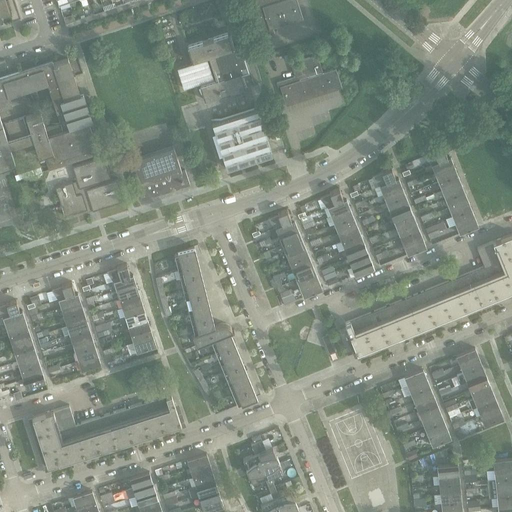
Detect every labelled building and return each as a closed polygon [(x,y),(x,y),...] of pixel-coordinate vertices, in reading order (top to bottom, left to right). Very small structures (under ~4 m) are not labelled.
[(0,0),(0,15),(9,13),(5,0),(0,0)] [(68,0),(57,0),(59,4),(61,10),(71,7),(69,1),(68,0)] [(237,15),(232,0),(230,0),(223,2),(228,18),(237,15)] [(279,0),(250,0),(259,28),(262,38),(275,34),(273,28),(303,18),(296,0),(280,0),(279,0)] [(228,33),(205,40),(187,46),(192,61),(209,56),(214,72),(216,79),(200,85),(205,100),(245,87),(241,72),(247,70),(247,71),(248,70),(240,45),(239,45),(239,46),(233,48),(228,33)] [(291,64),(293,64),(297,76),(276,83),(277,83),(278,82),(286,105),(342,87),(336,68),(321,73),(319,65),(320,64),(317,55),(291,64)] [(214,78),(207,58),(177,68),(184,88),(192,86),(214,78)] [(0,170),(16,165),(10,149),(34,141),(39,158),(45,156),(50,170),(97,154),(94,146),(96,145),(88,123),(93,121),(83,93),(79,94),(68,59),(53,63),(52,60),(0,76),(0,170)] [(272,154),(257,108),(212,123),(226,168),(272,154)] [(434,152),(425,155),(425,156),(432,164),(448,158),(446,154),(447,154),(443,146),(434,150),(434,152)] [(142,199),(155,195),(189,184),(189,185),(190,184),(185,169),(181,170),(173,147),(133,160),(132,160),(140,184),(136,185),(141,200),(142,200),(142,199)] [(55,187),(65,216),(86,209),(86,211),(92,209),(92,210),(124,200),(117,179),(109,181),(108,179),(111,178),(104,156),(72,167),(77,182),(73,183),(72,181),(55,187)] [(448,158),(432,164),(435,173),(454,166),(450,157),(448,158)] [(454,166),(435,173),(439,182),(457,174),(454,166)] [(373,177),(368,179),(372,189),(374,188),(380,185),(396,179),(394,176),(395,175),(391,167),(382,171),(382,173),(373,176),(373,177)] [(457,174),(439,182),(442,190),(461,183),(457,174)] [(380,185),(374,188),(378,197),(383,194),(402,187),(398,178),(396,179),(380,185)] [(461,183),(442,190),(446,199),(464,191),(461,183)] [(402,187),(383,194),(387,203),(405,195),(402,187)] [(330,194),(317,199),(321,209),(328,207),(343,200),(342,197),(343,196),(339,188),(330,192),(330,194)] [(464,191),(446,199),(449,207),(468,200),(464,191)] [(405,195),(387,203),(390,211),(409,204),(405,195)] [(343,200),(328,207),(331,215),(350,208),(346,199),(343,200)] [(468,200),(449,207),(452,216),(471,208),(468,200)] [(409,204),(390,211),(394,220),(412,212),(409,204)] [(350,208),(331,215),(335,224),(353,216),(350,208)] [(471,208),(452,216),(456,224),(475,217),(471,208)] [(278,215),(269,219),(276,228),(292,221),(290,218),(291,218),(287,209),(277,213),(278,215)] [(412,212),(394,220),(397,228),(416,221),(412,212)] [(353,216),(335,224),(338,232),(357,225),(353,216)] [(475,217),(456,224),(460,233),(478,226),(475,217)] [(292,221),(276,228),(279,237),(298,229),(294,220),(292,221)] [(34,229),(31,221),(22,224),(25,232),(34,229)] [(416,221),(397,228),(400,237),(419,229),(416,221)] [(308,222),(302,225),(303,227),(304,229),(307,235),(312,232),(310,226),(308,222)] [(436,224),(425,229),(427,234),(428,236),(429,238),(434,235),(433,231),(438,229),(436,224)] [(357,225),(338,232),(342,241),(360,233),(357,225)] [(298,229),(279,237),(283,245),(301,238),(298,229)] [(419,229),(400,237),(404,245),(423,238),(419,229)] [(360,233),(342,241),(345,250),(364,242),(360,233)] [(357,353),(482,302),(511,289),(511,233),(477,248),(484,266),(345,323),(349,334),(357,353)] [(301,238),(283,245),(286,254),(305,246),(301,238)] [(404,245),(399,247),(400,251),(406,249),(407,254),(426,247),(423,238),(404,245)] [(364,242),(345,250),(349,258),(367,250),(364,242)] [(305,246),(286,254),(290,262),(308,255),(305,246)] [(194,247),(178,253),(174,255),(177,266),(196,258),(197,258),(193,248),(194,248),(194,247)] [(269,250),(263,253),(266,259),(267,263),(273,261),(272,257),(269,250)] [(367,250),(349,258),(352,267),(371,259),(367,250)] [(308,255),(290,262),(293,271),(312,263),(308,255)] [(196,258),(177,266),(178,271),(197,263),(198,262),(196,258)] [(371,259),(352,267),(347,268),(351,277),(374,268),(371,259)] [(197,263),(178,271),(181,281),(199,273),(201,272),(197,263)] [(312,263),(293,271),(296,279),(315,272),(312,263)] [(117,269),(103,273),(107,283),(114,281),(130,276),(129,272),(127,264),(117,267),(117,269)] [(332,266),(321,270),(323,276),(324,278),(325,280),(327,279),(331,278),(329,273),(335,271),(332,266)] [(331,278),(327,279),(329,284),(338,280),(336,275),(335,273),(335,271),(329,273),(331,278)] [(315,272),(296,279),(300,288),(319,280),(315,272)] [(199,273),(181,281),(183,291),(202,283),(203,282),(199,273)] [(130,276),(114,281),(117,290),(136,284),(133,275),(130,276)] [(93,283),(91,277),(85,279),(87,285),(89,285),(93,283)] [(319,280),(300,288),(304,296),(322,289),(319,280)] [(62,286),(47,291),(50,302),(59,299),(75,294),(74,290),(72,282),(62,285),(62,286)] [(202,283),(183,291),(186,301),(205,293),(206,292),(202,283)] [(136,284),(117,290),(120,299),(139,293),(136,284)] [(283,287),(278,289),(280,293),(280,295),(281,297),(287,295),(285,291),(283,287)] [(287,295),(281,297),(284,304),(295,299),(292,293),(292,291),(291,289),(285,291),(287,295)] [(86,300),(98,296),(97,294),(90,296),(88,290),(84,291),(86,300)] [(75,294),(59,299),(62,308),(81,302),(78,293),(75,294)] [(139,293),(120,299),(122,308),(142,301),(139,293)] [(205,293),(186,301),(188,310),(208,302),(205,293)] [(38,295),(30,298),(32,303),(34,302),(35,306),(41,304),(38,295)] [(99,299),(98,296),(86,300),(89,309),(95,307),(93,301),(99,299)] [(7,304),(0,306),(0,311),(3,317),(20,311),(18,308),(19,308),(16,299),(6,303),(7,304)] [(142,301),(122,308),(125,316),(144,310),(142,301)] [(81,302),(62,308),(64,317),(84,311),(81,302)] [(208,302),(188,310),(190,315),(208,307),(210,307),(208,302)] [(208,307),(190,315),(192,325),(211,318),(212,317),(208,307)] [(144,310),(125,316),(128,325),(147,319),(144,310)] [(20,311),(3,317),(6,326),(25,320),(22,311),(20,311)] [(84,311),(64,317),(67,326),(86,319),(84,311)] [(211,318),(192,325),(194,334),(214,326),(211,318)] [(86,319),(67,326),(70,334),(89,328),(86,319)] [(147,319),(128,325),(131,334),(150,328),(147,319)] [(25,320),(6,326),(9,335),(28,328),(25,320)] [(232,337),(230,332),(234,330),(234,329),(233,328),(231,326),(230,325),(228,325),(227,324),(225,324),(223,323),(221,324),(220,324),(214,326),(194,334),(192,335),(197,345),(211,340),(213,344),(232,337)] [(105,330),(103,324),(95,327),(97,333),(103,331),(105,330)] [(28,328),(9,335),(12,343),(31,337),(28,328)] [(89,328),(70,334),(73,343),(92,337),(89,328)] [(150,328),(131,334),(134,343),(153,337),(150,328)] [(335,351),(328,334),(322,337),(329,353),(335,351)] [(31,337),(12,343),(15,352),(34,346),(31,337)] [(92,337),(73,343),(76,352),(95,346),(92,337)] [(134,343),(128,345),(131,354),(156,346),(153,337),(134,343)] [(232,337),(213,344),(216,353),(236,346),(232,337)] [(34,346),(15,352),(18,361),(37,355),(34,346)] [(95,346),(76,352),(78,361),(98,354),(95,346)] [(236,346),(216,353),(220,363),(240,355),(236,346)] [(475,348),(456,355),(460,364),(479,357),(475,348)] [(98,354),(78,361),(81,370),(101,363),(98,354)] [(37,355),(18,361),(20,370),(40,364),(37,355)] [(240,355),(220,363),(224,372),(244,365),(240,355)] [(479,357),(460,364),(463,373),(482,365),(479,357)] [(40,364),(20,370),(23,378),(42,372),(40,364)] [(244,365),(224,372),(228,381),(247,374),(244,365)] [(463,373),(458,375),(461,383),(467,381),(485,374),(482,365),(463,373)] [(423,369),(404,376),(408,385),(426,378),(423,369)] [(42,372),(23,378),(26,388),(45,381),(42,372)] [(247,374),(228,381),(229,386),(249,378),(247,374)] [(485,374),(467,381),(470,390),(489,382),(485,374)] [(249,378),(229,386),(233,395),(253,388),(249,378)] [(426,378),(408,385),(411,394),(430,386),(426,378)] [(489,382),(470,390),(474,398),(492,391),(489,382)] [(430,386),(411,394),(415,402),(433,395),(430,386)] [(253,388),(233,395),(237,405),(257,397),(253,388)] [(474,398),(469,400),(472,409),(477,407),(496,399),(492,391),(474,398)] [(59,463),(165,429),(181,424),(171,393),(75,424),(69,405),(51,411),(32,417),(47,465),(58,461),(59,463)] [(433,395),(415,402),(418,411),(437,403),(433,395)] [(443,402),(445,407),(451,405),(456,403),(457,403),(456,401),(455,398),(443,402)] [(496,399),(477,407),(481,415),(499,408),(496,399)] [(437,403),(418,411),(422,419),(440,412),(437,403)] [(499,408),(481,415),(484,424),(503,417),(499,408)] [(440,412),(422,419),(425,428),(444,420),(440,412)] [(444,420),(425,428),(429,436),(447,429),(444,420)] [(447,429),(429,436),(432,445),(451,438),(447,429)] [(253,449),(255,454),(258,453),(263,465),(278,459),(273,447),(266,450),(261,439),(256,442),(258,447),(253,449)] [(409,458),(417,455),(415,448),(406,452),(409,458)] [(206,453),(187,459),(190,468),(209,462),(206,453)] [(243,459),(248,471),(263,465),(258,453),(255,454),(243,459)] [(511,458),(493,460),(494,470),(511,467),(511,458)] [(278,459),(263,465),(268,477),(270,476),(282,471),(278,459)] [(209,462),(190,468),(193,477),(212,471),(209,462)] [(437,466),(438,476),(458,474),(457,464),(437,466)] [(263,465),(248,471),(253,483),(265,478),(268,477),(263,465)] [(511,467),(494,470),(495,479),(511,477),(511,467)] [(212,471),(193,477),(196,486),(215,480),(212,471)] [(130,478),(133,487),(152,481),(149,472),(130,478)] [(458,474),(438,476),(439,485),(459,483),(458,474)] [(511,477),(495,479),(488,480),(489,489),(511,486),(511,477)] [(196,486),(188,488),(191,497),(199,495),(218,488),(215,480),(196,486)] [(128,498),(136,496),(155,489),(152,481),(133,487),(125,490),(128,498)] [(459,483),(439,485),(440,494),(460,492),(459,483)] [(511,486),(489,489),(489,498),(497,497),(511,495),(511,486)] [(218,488),(199,495),(202,503),(221,497),(218,488)] [(155,489),(136,496),(139,504),(158,498),(155,489)] [(73,496),(76,505),(95,499),(92,490),(73,496)] [(291,491),(279,496),(276,497),(281,510),(296,503),(291,491)] [(440,494),(434,495),(435,504),(441,503),(461,501),(460,492),(440,494)] [(271,493),(260,498),(262,503),(261,503),(264,511),(274,511),(281,510),(276,497),(273,499),(271,493)] [(511,495),(497,497),(498,506),(511,504),(511,495)] [(115,502),(113,496),(107,498),(101,500),(103,506),(115,502)] [(221,497),(202,503),(204,511),(206,511),(224,506),(221,497)] [(158,498),(139,504),(141,511),(145,511),(161,507),(158,498)] [(95,499),(76,505),(78,511),(85,511),(98,508),(95,499)] [(472,500),(467,500),(468,511),(474,511),(474,506),(480,506),(479,499),(472,500)] [(461,501),(441,503),(442,511),(444,511),(462,510),(461,501)] [(299,511),(296,503),(281,510),(281,511),(299,511)]
